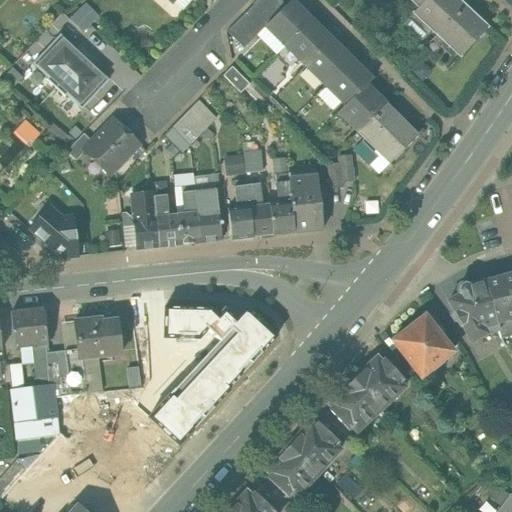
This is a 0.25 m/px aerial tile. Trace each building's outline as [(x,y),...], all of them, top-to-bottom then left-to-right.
[(278,14),(264,0),(258,0),(252,6),(269,23),(278,14)] [(286,5),(280,0),(264,0),(278,14),(286,5)] [(269,23),(265,27),(285,47),(312,20),(292,0),(286,5),(278,14),(269,23)] [(465,7),(457,0),(425,0),(418,8),(413,13),(438,37),(465,7)] [(83,31),(99,16),(87,2),(70,17),(83,31)] [(269,23),(252,6),(244,14),(261,31),(265,27),(269,23)] [(465,7),(438,37),(461,58),(488,29),(465,7)] [(261,31),(244,14),(236,23),(253,40),(261,31)] [(312,20),(285,47),(305,67),(332,40),(312,20)] [(253,40),(236,23),(227,31),(244,48),(253,40)] [(60,34),(33,64),(48,78),(46,80),(65,97),(66,96),(81,110),(105,85),(109,80),(93,65),(92,67),(75,51),(76,49),(60,34)] [(352,60),(332,40),(305,67),(325,87),(352,60)] [(352,60),(325,87),(345,106),(366,86),(372,79),(352,60)] [(249,85),(231,67),(223,75),(241,93),(249,85)] [(386,105),(366,86),(345,106),(338,113),(358,133),(386,105)] [(216,118),(198,101),(189,110),(207,128),(216,118)] [(417,136),(386,105),(358,133),(364,139),(365,140),(367,137),(378,148),(375,150),(378,153),(389,164),(417,136)] [(189,110),(172,127),(190,145),(207,128),(189,110)] [(92,142),(84,150),(85,151),(108,174),(138,144),(114,120),(92,142)] [(190,145),(172,127),(163,136),(181,153),(190,145)] [(84,134),(66,152),(76,161),(85,151),(84,150),(92,142),(84,134)] [(378,148),(367,137),(365,140),(364,139),(354,149),(370,165),(377,158),(378,153),(375,150),(378,148)] [(261,152),(243,154),(245,174),(263,171),(261,152)] [(351,157),(338,158),(339,165),(327,166),(330,188),(343,187),(342,182),(354,181),(351,157)] [(168,167),(152,171),(154,197),(166,196),(167,204),(171,203),(168,167)] [(182,167),(172,168),(173,180),(183,179),(182,167)] [(287,175),(275,176),(278,204),(270,205),(273,235),(294,232),(288,180),(287,175)] [(317,177),(288,180),(294,232),(322,229),(317,177)] [(270,205),(261,206),(258,180),(246,182),(252,237),(273,235),(270,205)] [(246,182),(234,183),(237,209),(228,210),(231,239),(252,237),(246,182)] [(215,184),(194,186),(200,243),(221,240),(215,184)] [(194,186),(182,188),(185,214),(177,215),(179,245),(200,243),(194,186)] [(153,193),(132,195),(134,213),(130,217),(129,217),(134,221),(134,226),(137,250),(158,247),(154,197),(153,197),(153,193)] [(166,196),(154,197),(158,247),(179,245),(177,215),(168,216),(167,204),(166,196)] [(62,218),(49,207),(29,229),(63,258),(77,257),(72,217),(62,218)] [(130,217),(126,213),(122,213),(123,227),(134,226),(134,221),(129,217),(130,217)] [(511,273),(484,281),(498,330),(500,337),(511,334),(511,273)] [(484,281),(470,285),(464,283),(460,285),(458,291),(460,294),(449,301),(456,313),(455,313),(462,325),(463,325),(471,340),(486,332),(492,331),(498,330),(484,281)] [(185,444),(283,332),(252,304),(243,314),(230,304),(157,300),(156,317),(152,323),(151,336),(217,340),(207,351),(207,353),(152,416),(185,444)] [(13,331),(44,327),(42,309),(11,312),(13,331)] [(429,322),(425,317),(421,320),(417,319),(411,324),(411,328),(394,341),(413,364),(411,366),(418,374),(419,373),(422,376),(452,352),(448,346),(449,345),(430,321),(429,322)] [(75,342),(118,337),(116,320),(93,323),(92,319),(73,322),(75,342)] [(75,342),(73,322),(61,324),(64,351),(76,350),(75,342)] [(44,327),(13,331),(15,349),(34,347),(47,345),(44,327)] [(500,337),(498,330),(492,331),(499,350),(506,348),(500,337)] [(118,337),(75,342),(76,350),(78,360),(82,359),(98,357),(120,354),(118,337)] [(47,345),(34,347),(35,355),(28,355),(28,363),(35,362),(37,388),(12,391),(18,440),(58,435),(48,353),(47,345)] [(76,350),(64,351),(70,396),(78,395),(86,394),(86,392),(82,359),(78,360),(76,350)] [(64,351),(48,353),(54,398),(70,396),(64,351)] [(82,359),(86,392),(102,390),(98,357),(82,359)] [(381,362),(377,357),(363,369),(364,370),(353,380),(380,410),(391,400),(391,401),(405,388),(401,384),(404,380),(384,359),(381,362)] [(11,386),(24,385),(23,363),(10,363),(11,386)] [(126,368),(129,388),(141,386),(138,367),(126,368)] [(380,410),(353,380),(342,390),(328,402),(333,407),(330,410),(349,431),(352,429),(356,433),(370,420),(370,419),(380,410)] [(70,396),(54,398),(58,435),(60,433),(81,410),(78,395),(70,396)] [(100,428),(81,410),(1,498),(16,511),(73,511),(78,507),(80,509),(80,508),(108,477),(98,468),(120,445),(116,442),(138,418),(123,404),(100,428)] [(314,426),(310,422),(298,435),(299,435),(288,447),(317,474),(327,463),(328,463),(340,450),(336,446),(339,443),(318,423),(314,426)] [(317,474),(288,447),(278,458),(277,457),(265,470),(270,474),(267,478),(288,497),(291,494),(296,498),(308,484),(317,474)] [(274,511),(275,511),(254,492),(251,495),(246,491),(234,505),(235,505),(228,511),(274,511)] [(511,511),(511,495),(511,494),(496,511),(511,511)]
